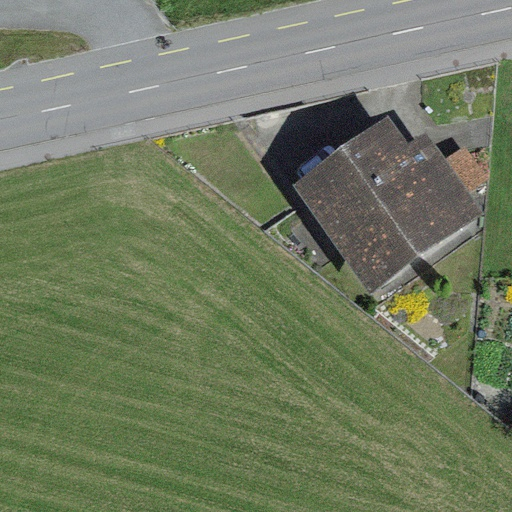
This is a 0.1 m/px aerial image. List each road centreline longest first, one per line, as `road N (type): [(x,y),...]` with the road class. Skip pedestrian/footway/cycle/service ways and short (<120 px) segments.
road 1 (secondary): [(0,120),(511,9)]
road 2 (track): [(148,88),(134,41),(106,15),(0,10)]
